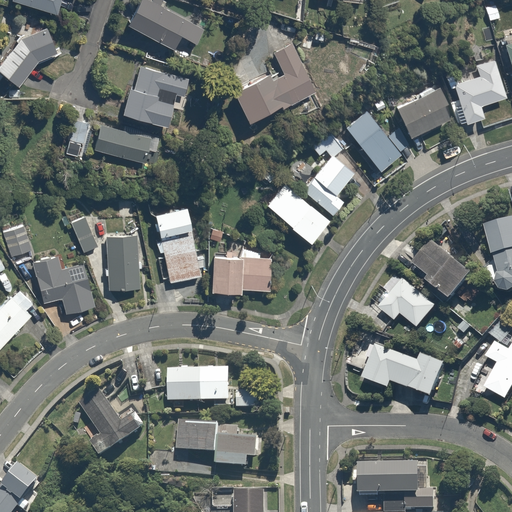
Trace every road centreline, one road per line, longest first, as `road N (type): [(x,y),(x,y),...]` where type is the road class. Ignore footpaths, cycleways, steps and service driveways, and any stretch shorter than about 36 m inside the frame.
road 1 (residential): [(314,351),(191,325),(125,332),(71,354),(0,436)]
road 2 (tertiary): [(314,351),(337,291),(392,219),(436,188),(511,157)]
road 3 (residential): [(309,429),(450,432),(511,465)]
